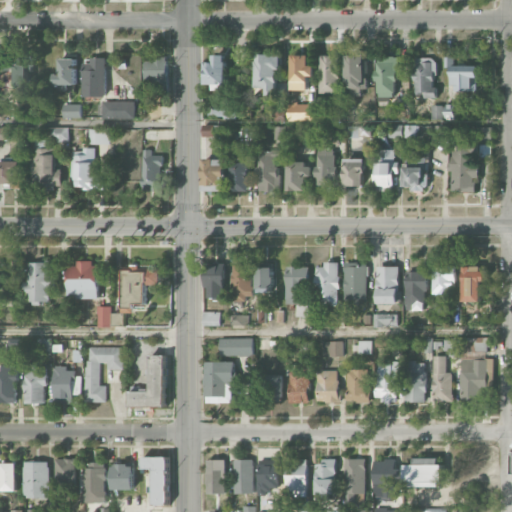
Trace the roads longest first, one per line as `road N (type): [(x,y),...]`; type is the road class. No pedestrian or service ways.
road 1 (secondary): [(188,511),(190,0)]
road 2 (tertiary): [(511,225),(0,223)]
road 3 (residential): [(511,433),(0,435)]
road 4 (residential): [(511,18),(0,19)]
road 5 (residential): [(508,511),(508,0)]
